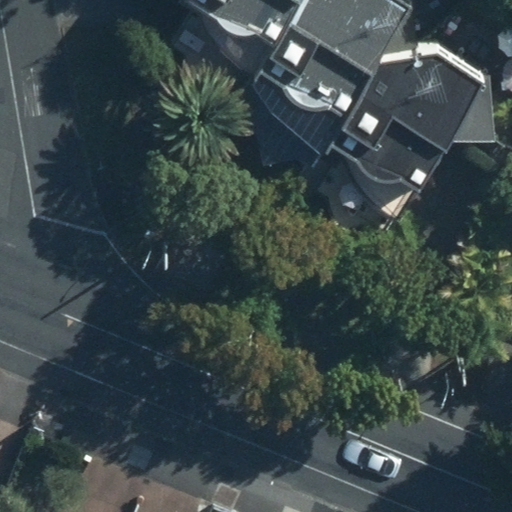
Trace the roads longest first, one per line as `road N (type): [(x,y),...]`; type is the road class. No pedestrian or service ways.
road 1 (secondary): [(511,505),(49,310)]
road 2 (residential): [(0,17),(49,310)]
